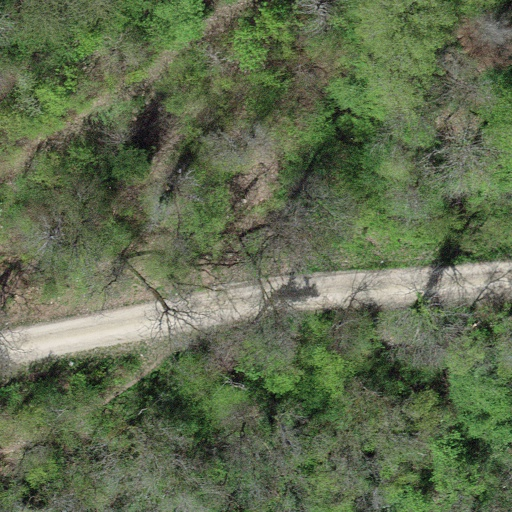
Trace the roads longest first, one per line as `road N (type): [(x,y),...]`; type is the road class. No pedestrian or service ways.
road 1 (track): [(511,278),(0,351)]
road 2 (track): [(268,0),(0,179)]
